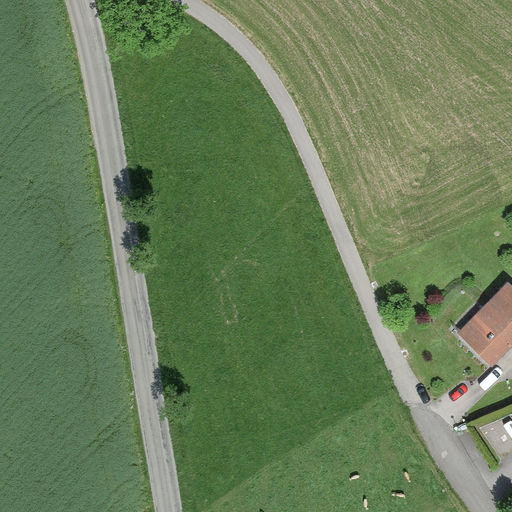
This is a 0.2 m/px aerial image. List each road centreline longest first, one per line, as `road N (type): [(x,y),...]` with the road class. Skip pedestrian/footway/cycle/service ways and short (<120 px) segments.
road 1 (tertiary): [(81,0),(170,511)]
road 2 (track): [(391,340),(273,73),(187,0)]
road 3 (residential): [(481,511),(446,468),(391,340)]
